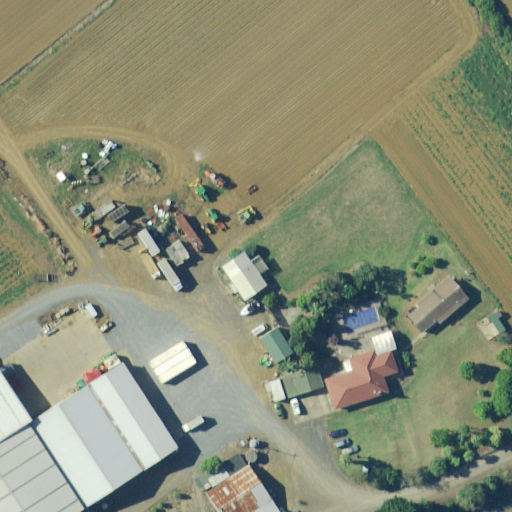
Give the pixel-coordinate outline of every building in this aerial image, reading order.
[(195,249),(186,236),(166,251),(175,264),(195,249)] [(222,267),(232,282),(227,285),(234,295),(239,292),(245,302),(269,286),(246,251),(222,267)] [(468,299),(450,276),(415,304),(418,307),(408,315),(423,334),(468,299)] [(293,353),(278,328),(260,338),(275,363),(293,353)] [(57,342),(51,331),(17,351),(23,361),(57,342)] [(325,380),(335,411),(371,399),(369,395),(388,390),(384,378),(399,373),(392,350),(396,349),(391,331),(371,337),(375,350),(342,360),(346,373),(325,380)] [(199,369),(190,355),(157,376),(165,390),(199,369)] [(124,362),(87,385),(142,471),(178,448),(124,362)] [(323,385),(316,365),(264,384),(267,393),(271,391),(275,402),(323,385)] [(0,511),(76,511),(142,471),(87,385),(30,421),(0,373),(0,511)] [(194,479),(202,491),(245,464),(238,452),(194,479)] [(280,511),(250,463),(204,492),(216,511),(280,511)]
